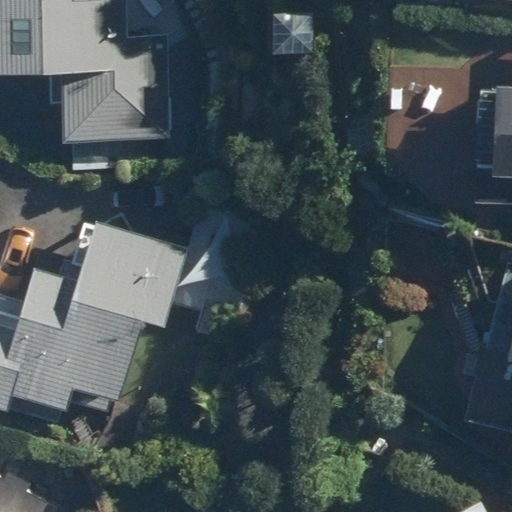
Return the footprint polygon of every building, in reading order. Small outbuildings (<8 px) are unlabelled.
[(0,0),(0,65),(57,67),(57,98),(73,98),(72,138),(175,140),(178,32),(145,31),(145,0),(0,0)] [(511,80),(489,79),(478,193),(511,196),(511,80)] [(0,395),(25,403),(28,390),(78,406),(86,380),(126,393),(151,311),(174,318),(198,244),(98,213),(83,263),(54,254),(39,303),(3,292),(0,300),(0,229),(0,230),(0,229),(0,395)] [(0,511),(105,511),(106,511),(0,466),(0,511)] [(511,511),(511,494),(478,511),(511,511)]
